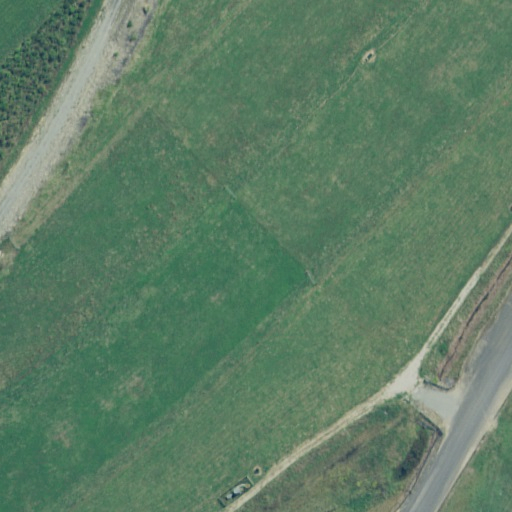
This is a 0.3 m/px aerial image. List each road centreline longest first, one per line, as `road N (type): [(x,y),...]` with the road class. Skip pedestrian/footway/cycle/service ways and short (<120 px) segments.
road 1 (track): [(0,204),(115,0)]
road 2 (track): [(511,334),(421,511)]
